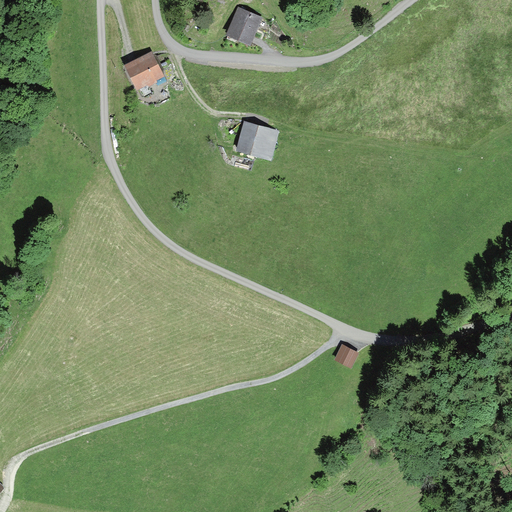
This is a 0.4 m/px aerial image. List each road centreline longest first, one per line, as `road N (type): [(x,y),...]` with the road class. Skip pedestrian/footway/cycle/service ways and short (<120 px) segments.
road 1 (unclassified): [(101,0),(109,157),(128,199),(166,244),(374,341),(449,336),(511,316)]
road 2 (track): [(0,503),(10,467),(29,452),(284,375),(341,326)]
road 3 (unclassified): [(410,0),(360,41),(305,63),(181,50),(169,41),(156,0)]
road 4 (track): [(274,124),(209,112),(195,100),(169,41)]
